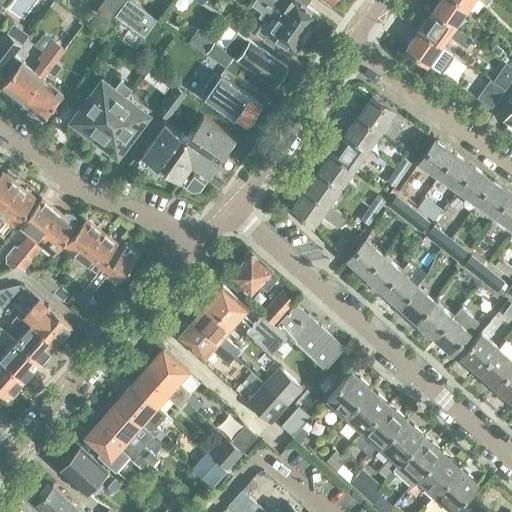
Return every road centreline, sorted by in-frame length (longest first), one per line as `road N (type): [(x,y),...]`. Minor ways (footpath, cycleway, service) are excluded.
road 1 (residential): [(234,209),(511,459)]
road 2 (residential): [(0,468),(195,248)]
road 3 (residential): [(195,248),(61,180),(0,134)]
road 4 (residential): [(351,49),(511,166)]
road 5 (residential): [(234,209),(351,49)]
road 6 (residential): [(326,511),(263,459),(209,511)]
